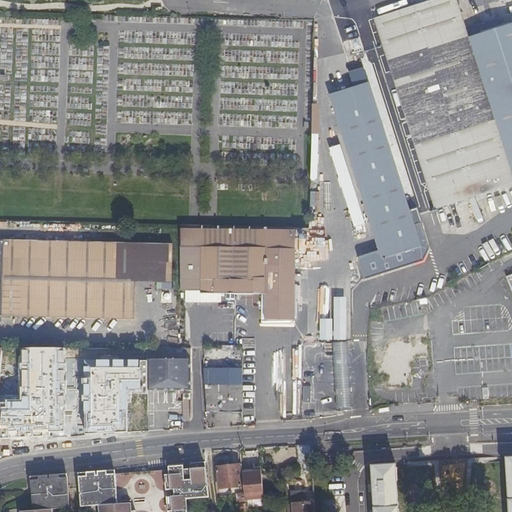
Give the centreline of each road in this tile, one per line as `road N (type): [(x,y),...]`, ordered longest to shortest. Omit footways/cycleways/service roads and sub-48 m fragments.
road 1 (unknown): [(268,435),(268,352),(310,311),(337,249),(338,202),(320,146),(328,6)]
road 2 (tertiary): [(448,424),(198,440),(0,470)]
road 3 (residential): [(354,511),(357,460),(450,448)]
